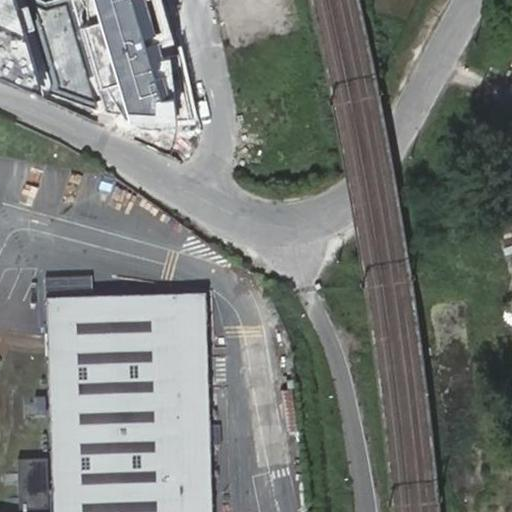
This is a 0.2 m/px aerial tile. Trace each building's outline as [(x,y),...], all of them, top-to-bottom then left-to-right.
[(40,0),(38,0),(0,0),(0,63),(120,115),(199,119),(165,0),(40,0)] [(18,164),(12,193),(35,198),(41,168),(18,164)] [(215,511),(206,292),(45,300),(54,511),(215,511)] [(296,388),(282,390),(288,431),(302,429),(296,388)] [(42,415),(41,396),(30,396),(31,415),(42,415)]
